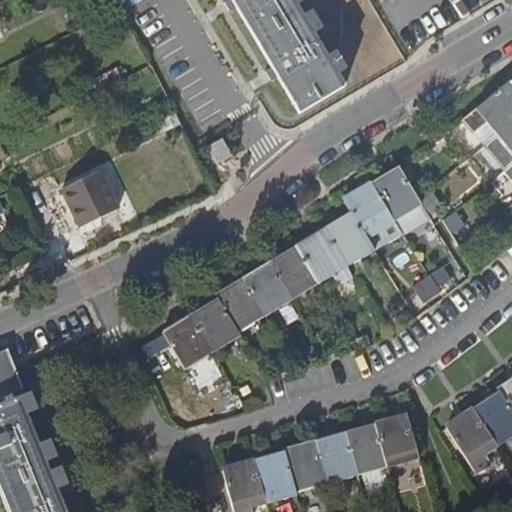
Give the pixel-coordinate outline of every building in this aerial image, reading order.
[(231,0),(300,113),(344,86),(292,0),(231,0)] [(511,83),(511,82),(477,110),(498,135),(511,123),(511,83)] [(511,123),(498,135),(511,152),(511,123)] [(209,145),(218,164),(234,156),(224,137),(209,145)] [(401,169),(373,187),(395,222),(422,205),(420,201),(401,169)] [(68,189),(86,226),(123,208),(105,171),(68,189)] [(346,203),(353,214),(368,239),(395,222),(373,187),(346,203)] [(353,214),(327,230),(349,267),(376,251),(368,239),(353,214)] [(300,247),(322,283),(349,267),(327,230),(300,247)] [(272,264),(294,300),(322,283),(300,247),(272,264)] [(268,316),(294,300),(272,264),(246,280),(268,316)] [(433,277),(416,286),(424,299),(440,290),(433,277)] [(217,298),(219,302),(239,333),(268,316),(246,280),(217,298)] [(193,318),(215,355),(242,339),(239,333),(219,302),(193,318)] [(193,318),(166,335),(188,371),(215,355),(193,318)] [(0,355),(0,406),(12,402),(9,395),(22,390),(14,370),(7,353),(0,355)] [(511,384),(499,393),(501,397),(511,413),(511,384)] [(511,413),(501,397),(475,414),(498,450),(511,441),(511,413)] [(65,511),(19,399),(12,402),(0,406),(0,489),(9,511),(65,511)] [(475,414),(448,432),(471,468),(498,450),(475,414)] [(408,420),(378,428),(389,470),(419,462),(408,420)] [(347,436),(358,478),(389,470),(378,428),(347,436)] [(316,444),(327,486),(358,478),(347,436),(316,444)] [(285,453),(286,456),(297,494),(327,486),(316,444),(285,453)] [(256,464),(268,506),(298,498),(297,494),(286,456),(256,464)] [(256,464),(226,473),(236,511),(245,511),(268,506),(256,464)]
